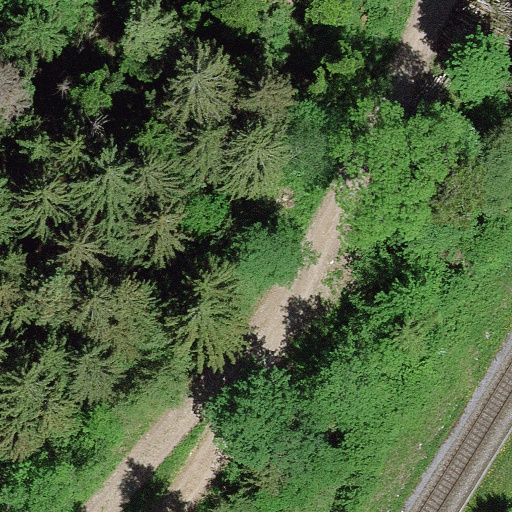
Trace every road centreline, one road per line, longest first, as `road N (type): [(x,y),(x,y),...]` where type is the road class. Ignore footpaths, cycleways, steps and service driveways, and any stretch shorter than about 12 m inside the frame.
road 1 (track): [(280,337),(437,0)]
road 2 (track): [(108,511),(280,337)]
road 3 (track): [(184,511),(280,337)]
